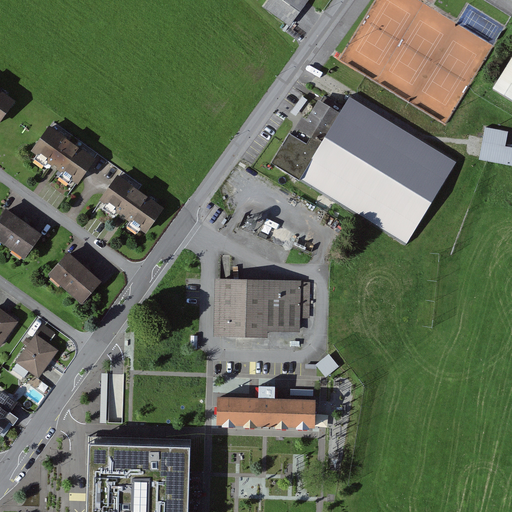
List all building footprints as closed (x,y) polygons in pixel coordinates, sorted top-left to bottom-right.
[(309,1),(306,0),(268,0),(263,6),(290,26),(309,1)] [(511,58),(493,88),(511,100),(511,58)] [(0,117),(12,102),(0,93),(0,117)] [(355,96),(346,111),(326,99),(313,121),(307,117),(279,163),(412,242),(461,160),(355,96)] [(91,160),(46,127),(29,151),(74,184),(91,160)] [(511,132),(488,128),(482,160),(511,165),(511,147),(508,147),(511,132)] [(158,208),(114,176),(96,200),(140,232),(158,208)] [(0,244),(22,260),(39,234),(4,211),(0,216),(0,244)] [(96,281),(66,253),(47,274),(77,301),(96,281)] [(267,338),(267,331),(300,332),(300,317),(309,317),(310,281),(215,279),(214,337),(267,338)] [(0,346),(18,323),(0,309),(0,346)] [(55,350),(34,335),(13,362),(34,378),(55,350)] [(328,354),(314,365),(324,378),(338,367),(328,354)] [(315,401),(266,400),(266,388),(229,386),(229,399),(216,398),(215,425),(314,428),(315,401)] [(0,436),(1,437),(12,422),(7,418),(19,403),(4,391),(0,395),(0,436)] [(188,511),(191,441),(88,438),(85,511),(188,511)]
